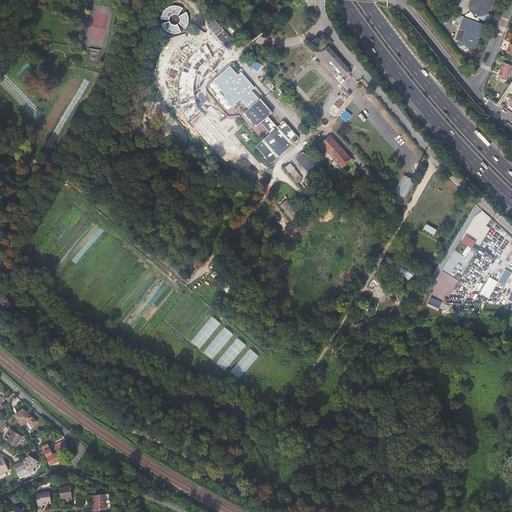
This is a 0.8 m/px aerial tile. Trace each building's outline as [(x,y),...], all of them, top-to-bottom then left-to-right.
[(467,0),(467,2),(471,11),(473,12),(472,14),(472,15),(476,16),(477,15),(478,14),(479,14),(487,10),(487,9),(490,0),(467,0)] [(491,11),(487,9),(487,10),(479,14),(478,14),(477,15),(488,19),(491,11)] [(462,14),(459,25),(465,27),(468,16),(462,14)] [(465,27),(459,25),(458,24),(454,36),(463,40),(462,42),(474,46),(483,21),(468,16),(465,27)] [(223,32),(216,38),(228,52),(235,46),(223,32)] [(205,104),(182,80),(192,71),(198,77),(221,57),(211,46),(208,49),(196,36),(183,47),(188,52),(161,76),(205,125),(215,116),(204,104),(205,104)] [(339,70),(346,78),(351,75),(352,72),(349,69),(329,46),(322,52),(330,61),(329,63),(331,64),(329,66),(329,68),(332,71),(334,71),(335,70),(337,72),(339,70)] [(511,66),(503,63),(498,75),(507,78),(511,66)] [(242,101),(244,103),(249,109),(243,115),(255,129),(261,124),(270,134),(255,147),(269,164),(271,164),(298,140),(298,137),(284,122),(277,128),(268,118),(273,114),(260,100),(259,100),(251,91),(253,88),(241,73),(237,76),(230,67),(214,81),(221,90),(219,92),(232,107),(241,100),(242,101)] [(235,111),(244,103),(242,101),(233,108),(235,111)] [(230,157),(239,150),(227,136),(236,128),(229,120),(208,139),(221,153),(224,150),(230,157)] [(330,136),(318,147),(325,155),(328,151),(342,167),(351,159),(330,136)] [(303,152),(295,159),(309,175),(317,168),(303,152)] [(291,163),(286,167),(290,173),(295,168),(291,163)] [(403,174),(395,191),(406,197),(414,180),(403,174)] [(361,178),(341,180),(342,196),(362,195),(361,178)] [(302,216),(288,198),(279,206),(293,223),(302,216)] [(426,224),(423,229),(435,234),(438,229),(426,224)] [(466,235),(462,242),(472,248),(468,253),(465,251),(463,255),(466,257),(464,259),(469,262),(477,248),(474,247),(477,241),(466,235)] [(423,273),(399,260),(393,271),(417,284),(423,273)] [(375,276),(368,287),(374,290),(380,279),(375,276)] [(445,284),(447,285),(446,289),(451,291),(455,280),(447,278),(445,284)] [(1,298),(0,297),(0,305),(2,308),(8,300),(3,296),(1,298)] [(438,311),(443,302),(431,296),(427,305),(438,311)] [(201,349),(223,321),(214,313),(191,341),(201,349)] [(375,318),(357,323),(360,331),(378,326),(375,318)] [(226,324),(204,352),(213,359),(236,332),(226,324)] [(217,363),(227,370),(248,342),(238,335),(217,363)] [(231,371),(240,379),(259,356),(250,348),(231,371)] [(20,412),(15,415),(21,425),(28,421),(28,420),(33,424),(36,421),(27,413),(22,409),(20,412)] [(23,436),(11,428),(7,434),(9,435),(5,440),(15,447),(23,436)] [(46,447),(42,449),(50,465),(59,461),(55,453),(66,448),(64,443),(52,449),(54,453),(52,454),(50,449),(47,450),(46,447)] [(28,456),(26,459),(27,460),(24,464),(22,463),(20,466),(22,468),(16,471),(19,478),(34,471),(33,468),(37,462),(28,456)] [(0,478),(7,476),(6,472),(9,471),(2,457),(0,458),(0,478)] [(71,485),(59,487),(61,502),(67,501),(67,499),(73,498),(72,497),(77,496),(75,489),(72,490),(71,485)] [(49,491),(36,493),(38,505),(47,504),(47,503),(51,502),(49,491)] [(104,493),(93,495),(94,499),(93,499),(94,509),(106,507),(106,505),(105,498),(104,493)]
